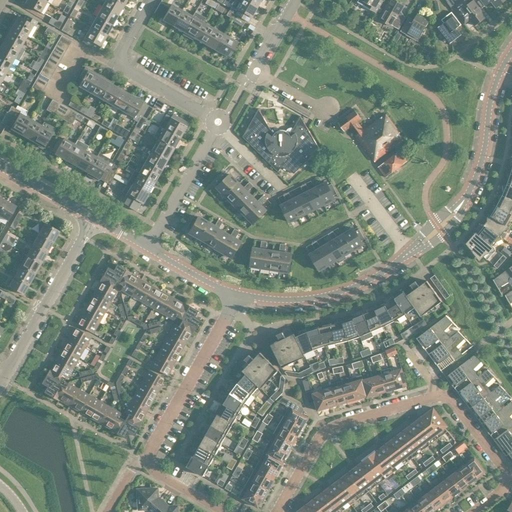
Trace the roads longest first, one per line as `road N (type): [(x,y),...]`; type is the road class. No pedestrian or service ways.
road 1 (tertiary): [(235,296),(296,300),(343,291),(439,228),(472,184),(494,87),(511,51)]
road 2 (residential): [(278,511),(325,431),(439,398)]
road 3 (residential): [(142,462),(235,296)]
road 4 (residential): [(6,374),(94,217)]
road 5 (residential): [(330,120),(328,110),(255,72),(297,0)]
road 6 (residential): [(471,511),(506,481),(449,400),(439,398)]
road 7 (residential): [(146,247),(218,122)]
